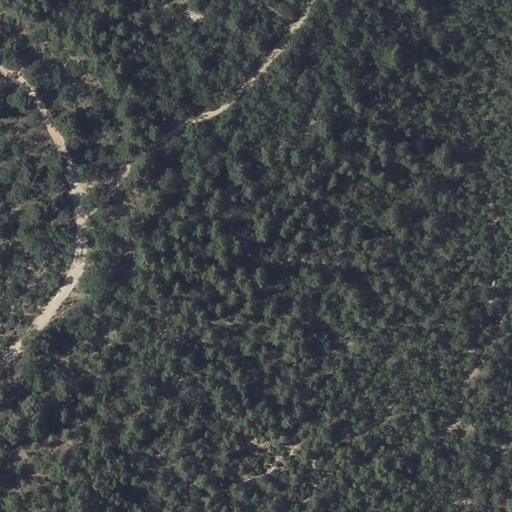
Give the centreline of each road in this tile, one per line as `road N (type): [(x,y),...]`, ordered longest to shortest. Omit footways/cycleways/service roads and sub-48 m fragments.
road 1 (track): [(0,364),(73,275),(83,218),(77,159),(56,114),(30,78),(0,63)]
road 2 (track): [(83,218),(117,194),(141,154),(167,131),(243,96),(317,0)]
